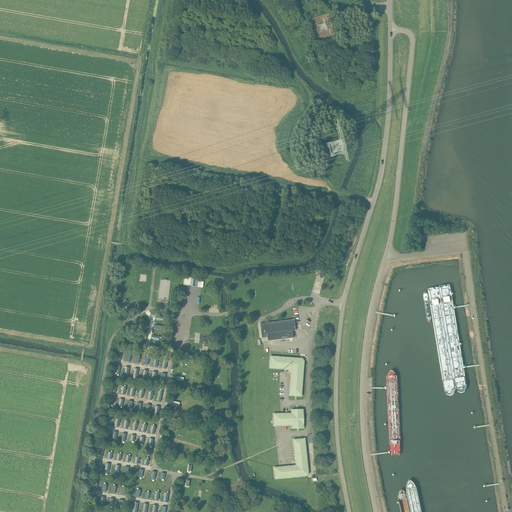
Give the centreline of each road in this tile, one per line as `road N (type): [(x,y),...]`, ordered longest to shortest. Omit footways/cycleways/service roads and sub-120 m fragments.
road 1 (unclassified): [(376,511),(365,460),(365,344),(388,257),(412,36),(389,29)]
road 2 (unclassified): [(348,511),(335,414),(337,344),(383,159),(389,29)]
road 3 (track): [(140,159),(373,200)]
road 4 (track): [(343,100),(375,101),(381,7)]
